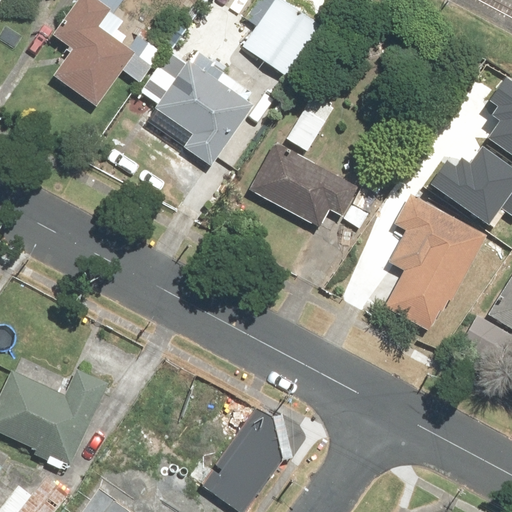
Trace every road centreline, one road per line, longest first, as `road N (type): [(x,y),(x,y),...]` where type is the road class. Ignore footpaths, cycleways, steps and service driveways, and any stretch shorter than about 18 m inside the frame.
road 1 (residential): [(0,202),(394,413)]
road 2 (residential): [(394,413),(511,474)]
road 3 (residential): [(394,413),(324,511)]
